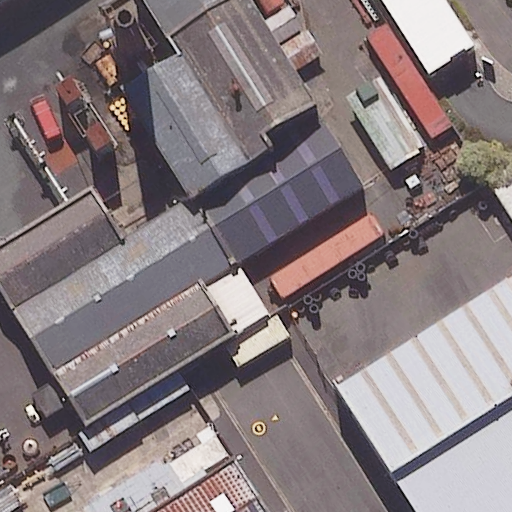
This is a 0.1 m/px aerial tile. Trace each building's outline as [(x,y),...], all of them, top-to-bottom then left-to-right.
[(179,55),(258,183),(287,165),(280,154),(329,124),(251,0),(145,0),(158,20),(179,55)] [(473,44),(444,0),(377,0),(426,75),(473,44)] [(207,214),(258,183),(179,55),(170,61),(148,25),(103,53),(144,119),(198,206),(201,204),(207,214)] [(429,152),(384,81),(349,103),(394,174),(429,152)] [(258,183),(207,214),(243,272),(371,193),(329,124),(280,154),(287,165),(258,183)] [(511,269),(327,386),(406,511),(511,511),(511,159),(483,178),(511,223),(511,269)] [(0,278),(22,315),(131,248),(95,190),(14,240),(0,248),(0,278)] [(207,214),(201,204),(198,206),(131,248),(22,315),(64,382),(243,272),(207,214)] [(243,272),(64,382),(105,449),(143,426),(133,410),(231,350),(244,370),(291,341),(279,320),(274,323),(243,272)] [(267,511),(217,432),(89,511),(267,511)]
